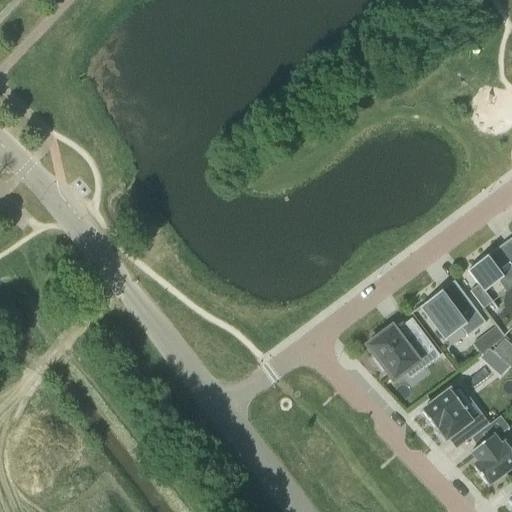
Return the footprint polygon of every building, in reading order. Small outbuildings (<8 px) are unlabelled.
[(511,244),(504,250),(502,246),(467,272),(477,286),(469,293),(483,310),(491,304),(483,294),(511,272),(511,244)] [(464,296),(451,306),(440,292),(418,309),(444,343),(460,330),(466,338),(485,324),(464,296)] [(503,338),(495,328),(485,336),(493,346),(503,338)] [(404,347),(391,329),(384,335),(382,331),(372,339),(374,342),(367,347),(376,358),(373,361),(381,372),(384,370),(393,381),(420,361),(425,368),(437,358),(420,335),(404,347)] [(470,440),(489,426),(480,414),(469,422),(461,412),(463,411),(449,392),(421,413),(435,432),(437,430),(445,442),(447,440),(455,434),(463,445),(470,440)] [(489,426),(470,440),(477,449),(470,454),(477,464),(472,467),(487,488),(511,469),(511,454),(504,443),(500,446),(495,439),(509,430),(500,418),(489,426)]
